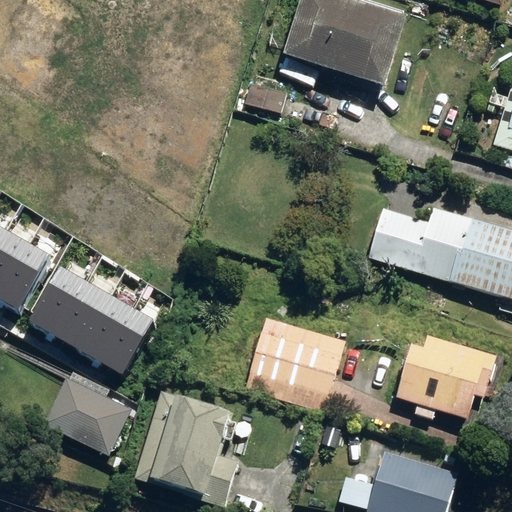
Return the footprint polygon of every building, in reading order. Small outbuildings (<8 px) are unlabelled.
[(0,48),(0,57),(41,86),(61,58),(65,62),(78,45),(73,42),(93,15),(73,0),(70,0),(63,8),(52,0),(23,0),(9,19),(17,25),(0,48)] [(152,0),(129,0),(146,11),(152,0)] [(165,11),(141,44),(186,77),(203,54),(206,56),(213,46),(210,44),(227,23),(196,0),(166,0),(160,8),(165,11)] [(256,4),(249,0),(228,0),(225,4),(246,18),(256,4)] [(308,0),(291,53),(393,85),(415,16),(365,0),(308,0)] [(128,144),(160,167),(190,126),(165,108),(168,105),(151,92),(148,95),(115,71),(85,112),(118,136),(115,141),(126,148),(128,144)] [(247,104),(285,114),(290,95),(253,85),(247,104)] [(511,96),(497,146),(511,150),(511,96)] [(87,164),(34,130),(0,184),(0,185),(76,234),(86,217),(107,230),(124,204),(80,176),(87,164)] [(373,259),(511,298),(511,228),(438,208),(433,225),(387,211),(373,259)] [(0,310),(24,323),(60,253),(27,236),(16,258),(0,250),(0,310)] [(423,302),(449,311),(455,291),(429,282),(423,302)] [(247,391),(327,415),(349,343),(270,319),(247,391)] [(112,343),(75,323),(56,358),(93,378),(112,343)] [(440,410),(474,419),(482,393),(492,396),(504,357),(433,335),(429,348),(417,344),(401,397),(422,404),(419,413),(437,419),(440,410)] [(125,418),(60,390),(39,439),(104,467),(125,418)] [(140,480),(229,508),(243,464),(224,458),(237,415),(165,394),(140,480)] [(452,511),(464,475),(391,454),(381,489),(349,479),(340,511),(339,511),(452,511)] [(117,492),(128,495),(132,480),(121,477),(117,492)]
